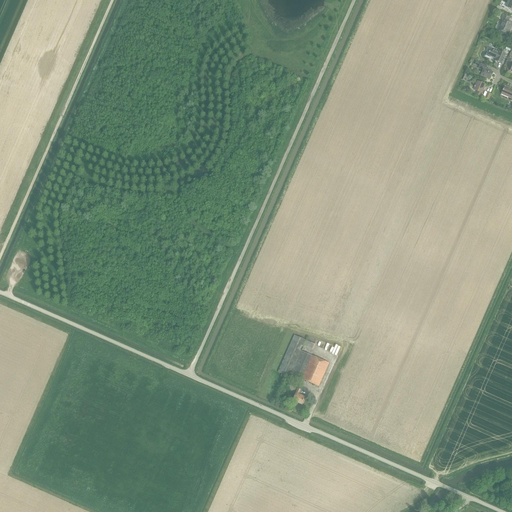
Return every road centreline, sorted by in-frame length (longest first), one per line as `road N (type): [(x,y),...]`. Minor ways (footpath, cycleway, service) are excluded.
road 1 (unclassified): [(502,511),(0,293)]
road 2 (track): [(0,258),(112,0)]
